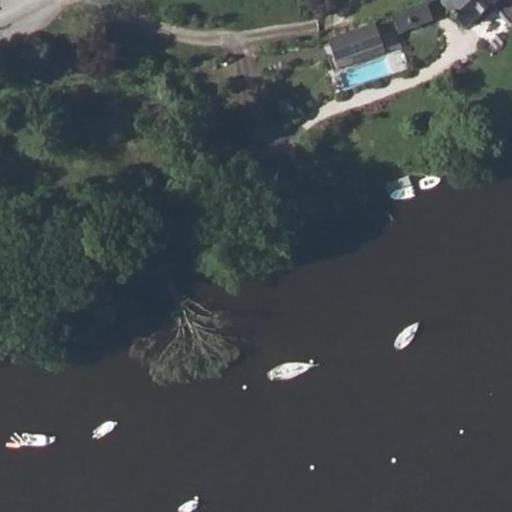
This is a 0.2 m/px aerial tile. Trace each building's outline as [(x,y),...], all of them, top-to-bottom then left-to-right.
[(486,0),(417,0),(418,3),(424,0),(432,0),(434,2),(456,27),(477,8),(486,0)] [(511,18),(511,0),(486,0),(477,8),(501,28),(511,18)] [(389,34),(424,22),(418,3),(382,16),(389,34)] [(374,23),(328,39),(336,61),(382,44),(374,23)] [(242,128),(216,137),(234,181),(259,170),(242,128)]
